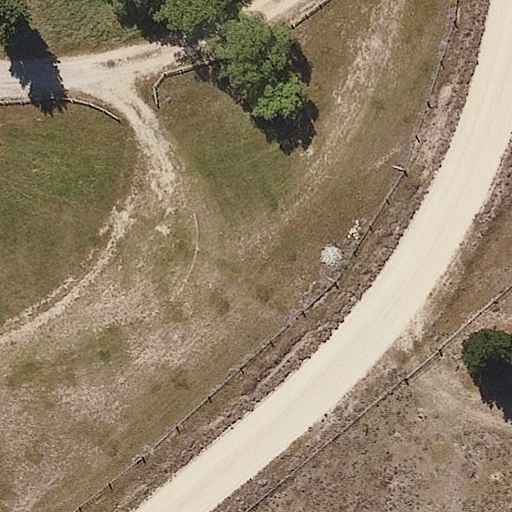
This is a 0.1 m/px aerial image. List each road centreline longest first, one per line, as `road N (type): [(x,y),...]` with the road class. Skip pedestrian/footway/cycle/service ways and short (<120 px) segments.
road 1 (residential): [(134,511),(314,359),(366,293),(418,217),(482,77),(500,0)]
road 2 (track): [(0,81),(80,73),(138,108),(161,154),(162,206),(119,289),(35,343),(0,349)]
road 3 (track): [(290,0),(202,49),(80,73)]
road 4 (track): [(376,278),(424,402),(511,415)]
